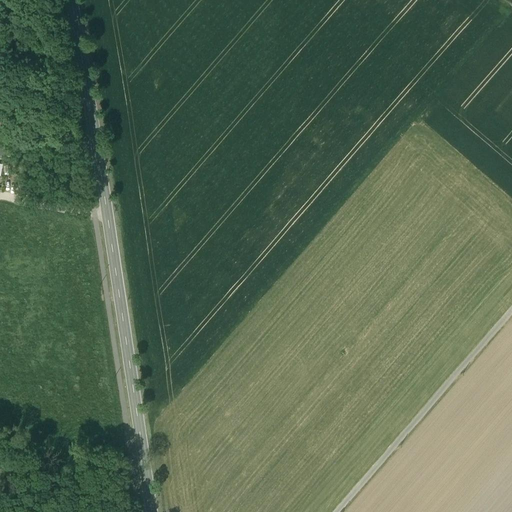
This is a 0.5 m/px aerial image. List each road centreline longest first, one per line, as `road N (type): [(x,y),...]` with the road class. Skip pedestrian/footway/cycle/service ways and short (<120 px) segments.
road 1 (tertiary): [(151,511),(69,0)]
road 2 (unclassified): [(511,309),(336,511)]
